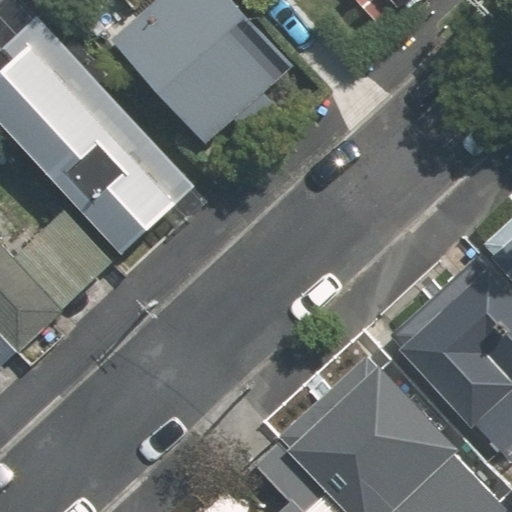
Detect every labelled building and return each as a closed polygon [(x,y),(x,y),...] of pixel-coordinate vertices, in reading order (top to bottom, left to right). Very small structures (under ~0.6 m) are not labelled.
[(162,0),(117,41),(209,142),(297,63),(240,0),(162,0)] [(0,48),(0,112),(127,252),(202,185),(43,10),(0,48)] [(0,336),(16,354),(115,265),(65,211),(17,254),(0,234),(0,336)] [(511,234),(496,250),(511,267),(511,234)] [(511,440),(511,288),(474,250),(389,330),(503,449),(511,440)] [(0,368),(16,354),(0,336),(0,368)] [(440,461),(458,443),(372,354),(286,436),(359,511),(435,511),(463,485),(440,461)] [(308,511),(305,508),(322,492),(271,439),(252,458),(288,495),(269,511),(308,511)]
